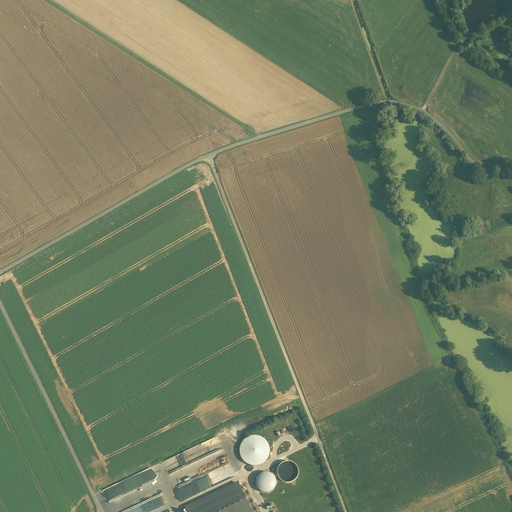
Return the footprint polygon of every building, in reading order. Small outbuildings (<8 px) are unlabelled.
[(251,436),(247,438),(244,440),(241,444),(240,447),(239,451),(240,456),(242,459),(245,462),(248,465),(252,466),(256,466),(260,465),(264,463),(267,460),(269,456),(270,452),(269,448),(268,444),(266,441),(263,438),(259,436),(255,436),(251,436)] [(182,502),(235,477),(216,437),(163,462),(182,502)] [(301,478),(297,460),(277,465),(282,483),(301,478)] [(258,490),(276,492),(277,481),(273,481),(274,475),(260,473),(258,490)] [(251,511),(238,483),(185,508),(187,511),(251,511)] [(123,492),(103,499),(106,507),(126,500),(123,492)] [(108,511),(130,511),(132,511),(128,501),(126,502),(114,507),(113,505),(112,506),(113,508),(108,510),(108,511)]
